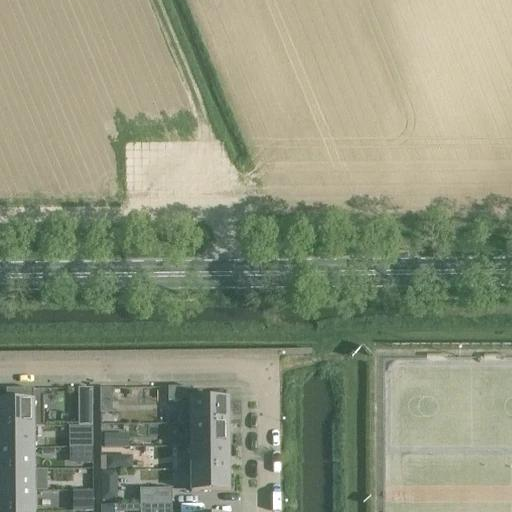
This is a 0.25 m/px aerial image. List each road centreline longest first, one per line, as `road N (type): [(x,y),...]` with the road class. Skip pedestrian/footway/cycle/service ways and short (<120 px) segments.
road 1 (primary): [(0,276),(511,273)]
road 2 (residential): [(269,511),(268,370),(0,369)]
